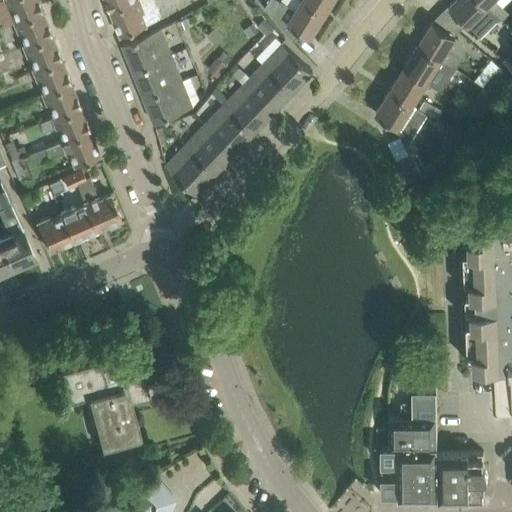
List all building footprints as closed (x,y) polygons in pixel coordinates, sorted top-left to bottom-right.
[(132,0),(133,2),(138,0),(144,0),(150,12),(163,7),(163,8),(182,0),(132,0)] [(299,0),(294,9),(280,0),(268,0),(265,6),(293,41),(300,29),(310,36),(325,13),(303,0),(299,0)] [(303,0),(325,13),(332,0),(303,0)] [(476,32),(484,31),(488,28),(499,17),(487,4),(482,0),(453,0),(449,5),(463,19),(466,22),(468,24),(476,32)] [(482,0),(487,4),(502,20),(509,13),(496,0),(482,0)] [(186,17),(177,21),(180,29),(190,26),(186,17)] [(266,34),(273,27),(264,18),(257,25),(266,34)] [(433,21),(419,43),(456,67),(463,56),(448,47),(455,35),(433,21)] [(250,36),(258,31),(253,22),(244,28),(250,36)] [(133,69),(172,53),(161,27),(122,43),(133,69)] [(262,63),(293,92),(313,71),(282,42),(262,63)] [(449,79),(456,67),(419,43),(418,44),(404,66),(427,80),(442,90),(449,79)] [(38,49),(0,64),(0,107),(25,98),(27,103),(18,107),(32,142),(10,151),(21,180),(81,156),(58,100),(57,101),(51,87),(53,86),(38,49)] [(511,50),(503,59),(511,66),(511,50)] [(216,75),(232,58),(224,51),(208,67),(216,75)] [(143,95),(183,79),(172,53),(133,69),(143,95)] [(238,79),(245,72),(236,63),(229,70),(238,79)] [(274,112),(293,92),(262,63),(243,83),(274,112)] [(498,97),(511,83),(511,74),(499,64),(482,86),(497,96),(498,97)] [(427,80),(404,66),(390,89),(413,103),(427,80)] [(154,121),(173,114),(193,105),(183,79),(143,95),(154,121)] [(224,103),(254,132),(274,112),(243,83),(224,103)] [(493,100),(497,96),(482,86),(476,95),(470,92),(467,98),(463,104),(479,114),(493,100)] [(413,103),(390,89),(376,112),(397,125),(395,130),(399,132),(401,135),(406,146),(427,112),(419,107),(413,103)] [(215,107),(221,100),(213,93),(207,100),(215,107)] [(425,98),(419,107),(427,112),(436,117),(442,109),(425,98)] [(205,123),(235,152),(254,132),(224,103),(205,123)] [(216,172),(235,152),(205,123),(186,143),(216,172)] [(401,135),(387,142),(396,159),(406,181),(421,174),(411,152),(410,153),(406,146),(401,135)] [(196,193),(216,172),(186,143),(166,164),(196,193)] [(89,175),(86,177),(82,168),(73,172),(76,181),(86,203),(97,228),(104,225),(107,226),(116,222),(116,220),(121,217),(110,192),(99,197),(89,175)] [(73,172),(63,176),(67,185),(76,181),(73,172)] [(35,190),(21,195),(25,204),(29,203),(30,204),(39,201),(35,190)] [(0,210),(10,233),(0,237),(0,241),(11,266),(35,256),(11,203),(10,204),(7,196),(0,199),(0,210)] [(61,210),(62,212),(74,238),(97,228),(86,203),(75,208),(73,205),(61,210)] [(37,220),(41,231),(49,249),(74,238),(62,212),(51,217),(50,214),(37,220)] [(510,365),(511,418),(511,372),(511,370),(511,215),(504,216),(504,221),(474,222),(475,237),(469,237),(470,253),(476,252),(477,279),(471,280),(471,295),(477,295),(478,308),(472,308),(472,324),(478,324),(479,351),(473,351),(474,366),(493,366),(496,419),(497,419),(495,366),(510,365)] [(0,271),(11,266),(0,241),(0,271)] [(61,372),(66,391),(69,402),(89,397),(90,403),(127,393),(145,388),(136,353),(139,353),(138,351),(61,372)] [(397,445),(398,497),(438,497),(437,451),(437,389),(413,389),(413,413),(389,413),(389,461),(391,461),(390,445),(397,445)] [(138,436),(129,403),(127,393),(90,403),(102,447),(122,441),(142,436),(141,435),(138,436)] [(437,451),(438,497),(484,497),(484,450),(437,451)] [(170,511),(176,498),(172,494),(170,495),(154,477),(156,475),(155,474),(153,476),(112,511),(170,511)] [(27,511),(0,483),(0,511),(27,511)]
